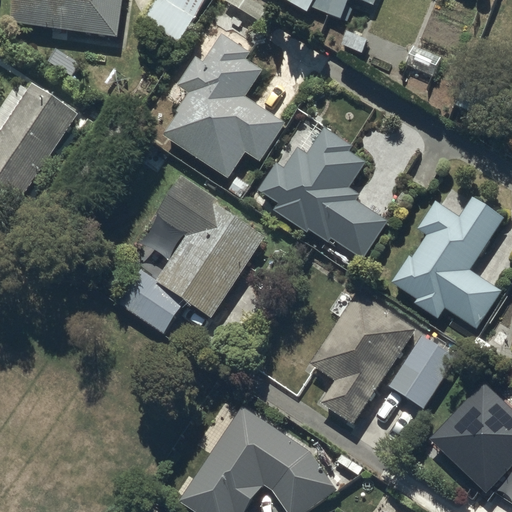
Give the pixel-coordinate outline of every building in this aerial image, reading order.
[(15,0),(13,22),(120,35),(124,0),(15,0)] [(206,0),(156,0),(145,17),(182,40),(206,0)] [(312,6),(333,14),(330,20),(347,26),(356,0),(364,0),(375,4),(376,0),(289,0),(309,11),(312,6)] [(263,160),(287,121),(247,96),(265,67),(248,56),(252,51),(223,33),(206,61),(198,56),(180,85),(191,92),(165,134),(233,175),(248,150),(263,160)] [(441,55),(416,45),(408,63),(432,73),(441,55)] [(84,108),(38,76),(0,132),(0,185),(22,200),(84,108)] [(364,258),(389,220),(358,199),(362,192),(351,185),(368,160),(352,149),(355,145),(326,126),(324,129),(318,125),(304,146),(302,145),(287,167),(278,161),(260,189),(280,201),(275,208),(310,231),(312,228),(330,240),(332,237),(364,258)] [(214,315),(268,233),(180,176),(157,212),(190,233),(160,279),(142,268),(119,302),(166,333),(188,299),(214,315)] [(441,317),(447,307),(480,328),(505,290),(473,269),(507,216),(474,195),(461,215),(437,199),(418,228),(428,234),(414,255),(411,253),(394,280),(419,297),(416,301),(441,317)] [(355,423),(418,327),(361,290),(313,363),(337,379),(322,401),(355,423)] [(392,385),(426,406),(458,354),(424,333),(392,385)] [(489,491),(511,466),(511,405),(485,380),(431,437),(489,491)] [(240,412),(224,403),(198,445),(212,453),(195,478),(190,475),(178,493),(183,496),(180,499),(198,511),(236,511),(237,511),(245,511),(265,482),(273,488),(289,511),(311,511),(341,492),(314,451),(245,404),(240,412)]
